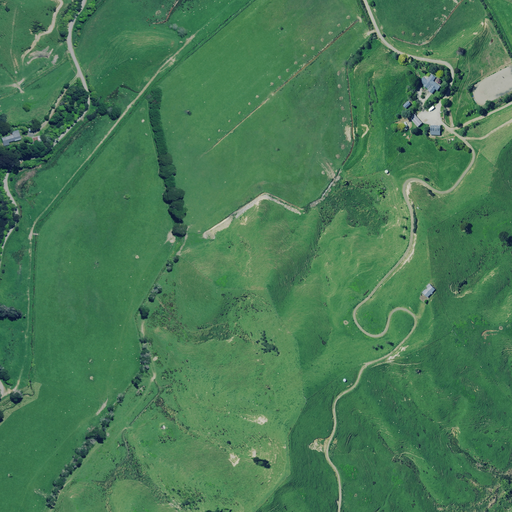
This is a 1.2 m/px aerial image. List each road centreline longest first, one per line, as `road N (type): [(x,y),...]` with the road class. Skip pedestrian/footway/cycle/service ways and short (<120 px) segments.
road 1 (track): [(403,191),(411,219),(406,267),(354,320),(356,330),(385,331),(392,340),(333,391),(324,409),(324,468),(335,511)]
road 2 (unclassified): [(79,0),(63,34),(82,102),(49,140),(1,171),(10,212),(0,235)]
